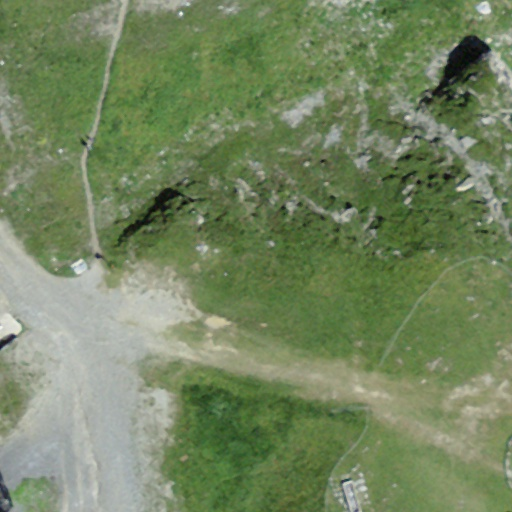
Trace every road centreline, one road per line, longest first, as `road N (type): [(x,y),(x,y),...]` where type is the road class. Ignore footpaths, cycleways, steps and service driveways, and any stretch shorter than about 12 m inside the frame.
road 1 (track): [(93,342),(152,340),(354,389),(511,402)]
road 2 (track): [(93,342),(73,511)]
road 3 (track): [(0,471),(93,342)]
road 4 (track): [(0,262),(93,342)]
